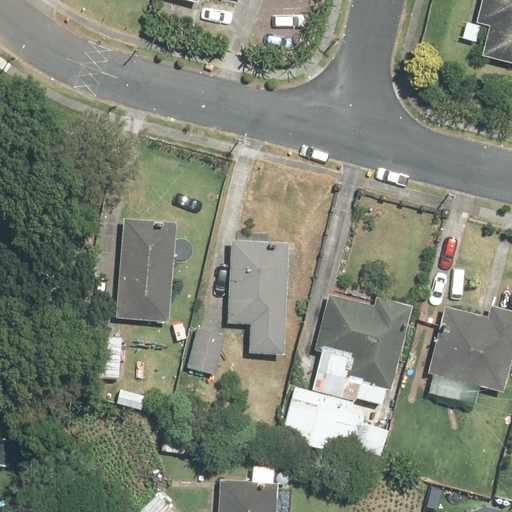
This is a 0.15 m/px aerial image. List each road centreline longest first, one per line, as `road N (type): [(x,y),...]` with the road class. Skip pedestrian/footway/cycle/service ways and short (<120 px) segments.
road 1 (residential): [(346,138),(92,68),(37,41),(0,5)]
road 2 (residential): [(511,178),(346,138)]
road 3 (residential): [(346,138),(381,0)]
